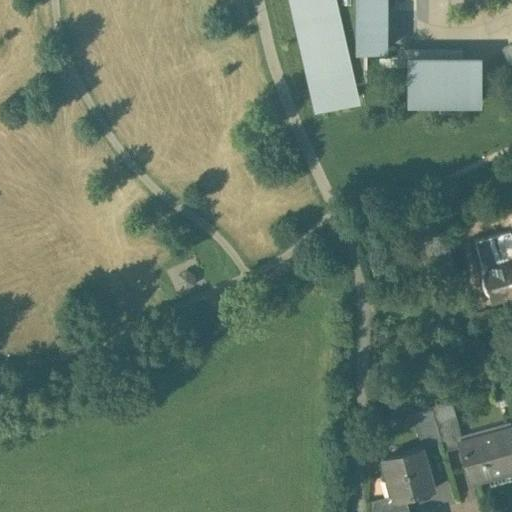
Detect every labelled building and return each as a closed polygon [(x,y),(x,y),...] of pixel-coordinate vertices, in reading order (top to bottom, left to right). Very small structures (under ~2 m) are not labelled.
[(292,0),(317,105),(357,96),(360,106),(365,105),(358,73),(360,73),(360,48),(384,48),(385,6),(390,6),(390,0),(292,0)] [(480,57),(408,56),(408,100),(439,101),(439,110),(470,110),(470,106),(448,106),(448,101),(480,101),(480,57)] [(506,218),(486,223),(490,235),(509,230),(506,218)] [(490,235),(475,239),(483,268),(511,260),(511,238),(509,230),(490,235)] [(511,260),(483,268),(482,269),(491,301),(511,295),(511,260)] [(430,405),(411,410),(420,445),(421,445),(440,440),(436,424),(430,405)] [(454,419),(436,424),(440,440),(443,450),(461,444),(454,419)] [(511,429),(461,444),(467,465),(471,464),(475,475),(511,464),(511,429)] [(421,445),(420,445),(382,456),(393,497),(393,498),(403,496),(433,487),(421,445)] [(393,497),(378,501),(381,511),(386,511),(406,507),(403,496),(393,498),(393,497)]
